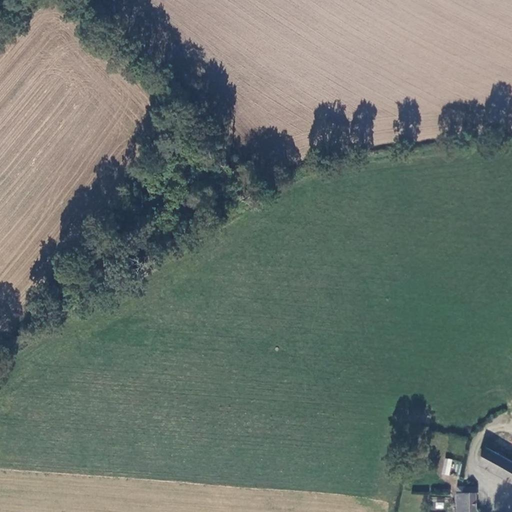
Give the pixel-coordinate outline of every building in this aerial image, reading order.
[(511,459),(511,451),(500,447),(498,455),(511,459)] [(511,463),(485,449),(477,465),(511,484),(511,463)] [(444,458),(441,474),(450,476),(450,472),(460,474),(462,461),(444,458)] [(474,511),(474,495),(456,494),(456,511),(463,511),(462,511),(474,511)] [(444,496),(432,496),(432,509),(444,509),(444,496)]
